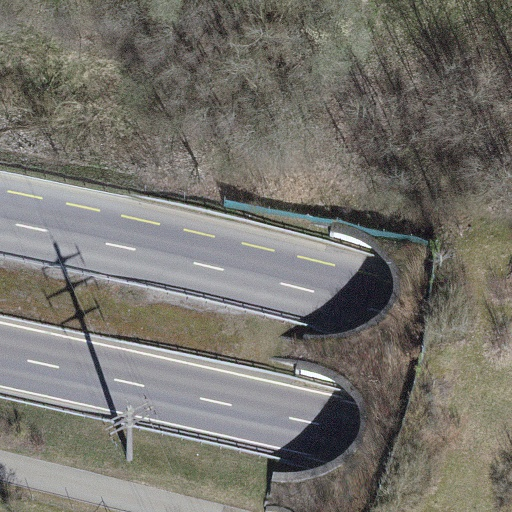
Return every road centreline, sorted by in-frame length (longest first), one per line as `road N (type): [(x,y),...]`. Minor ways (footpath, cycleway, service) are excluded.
road 1 (primary): [(511,336),(0,216)]
road 2 (primary): [(0,354),(511,467)]
